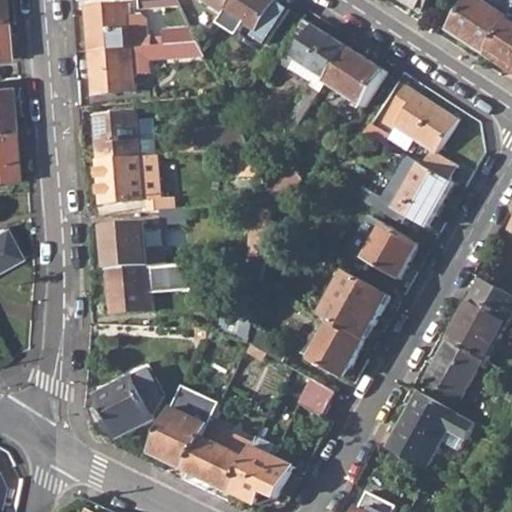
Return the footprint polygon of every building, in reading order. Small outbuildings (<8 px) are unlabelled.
[(141,0),(143,11),(180,8),(176,0),(141,0)] [(193,0),(204,0),(228,16),(230,13),(238,0),(192,0),(193,0)] [(256,38),(268,46),(290,12),(272,0),(238,0),(230,13),(259,32),(256,38)] [(431,0),(403,0),(423,13),(431,0)] [(490,57),(511,22),(511,20),(504,16),(479,0),(472,0),(452,32),(490,57)] [(92,52),(153,47),(153,39),(148,39),(146,21),(142,17),(131,18),(130,6),(89,10),(92,52)] [(511,22),(490,57),(511,71),(511,22)] [(284,126),(295,133),(327,83),(349,49),(308,23),(281,64),(311,84),(284,126)] [(166,32),(166,47),(198,44),(191,30),(166,32)] [(92,52),(91,52),(95,96),(136,93),(135,76),(151,75),(150,61),(205,57),(198,44),(166,47),(153,47),(92,52)] [(349,49),(327,83),(365,108),(387,74),(349,49)] [(408,87),(394,108),(404,115),(396,129),(433,153),(425,168),(448,181),(457,167),(437,155),(459,121),(408,87)] [(386,122),(396,129),(404,115),(394,108),(386,122)] [(97,119),(101,163),(142,160),(139,124),(138,116),(97,119)] [(157,159),(154,122),(139,124),(142,160),(157,159)] [(366,136),(383,145),(388,136),(372,127),(366,136)] [(195,132),(197,156),(202,155),(234,153),(251,152),(240,129),(195,132)] [(0,133),(0,182),(10,182),(5,133),(0,133)] [(241,177),(263,176),(251,152),(234,153),(235,167),(240,167),(241,177)] [(101,163),(105,207),(149,203),(150,215),(163,213),(174,212),(174,202),(162,202),(159,159),(157,159),(142,160),(101,163)] [(431,230),(456,185),(448,181),(425,168),(421,166),(402,199),(389,192),(384,202),(367,191),(362,201),(405,226),(409,217),(431,230)] [(270,191),(277,205),(304,184),(295,172),(270,191)] [(253,211),(248,261),(266,261),(274,222),(276,214),(253,211)] [(163,213),(164,224),(164,227),(187,226),(187,212),(174,212),(163,213)] [(164,224),(148,225),(150,268),(168,267),(164,227),(164,224)] [(110,270),(150,268),(148,225),(107,228),(110,270)] [(367,261),(401,281),(420,246),(387,227),(367,261)] [(0,267),(16,259),(0,231),(0,267)] [(182,253),(183,266),(211,264),(209,251),(182,253)] [(218,334),(249,345),(252,329),(261,286),(266,261),(248,261),(238,309),(224,307),(218,334)] [(110,270),(113,315),(154,312),(150,268),(110,270)] [(323,318),(367,342),(391,299),(347,275),(323,318)] [(483,361),(486,363),(511,316),(511,300),(482,283),(448,342),(483,361)] [(328,331),(321,343),(312,361),(346,379),(367,342),(323,318),(317,325),(328,331)] [(249,345),(285,365),(292,350),(252,329),(249,345)] [(300,354),(312,361),(321,343),(310,336),(300,354)] [(459,403),(483,361),(448,342),(425,383),(459,403)] [(153,414),(165,396),(151,369),(98,397),(96,401),(116,437),(122,437),(155,418),(153,414)] [(301,403),(325,417),(337,394),(313,380),(301,403)] [(388,451),(427,471),(449,432),(466,442),(476,425),(420,395),(388,451)] [(151,454),(188,472),(204,438),(210,426),(172,408),(151,454)] [(188,472),(232,494),(249,459),(256,446),(210,425),(210,426),(204,438),(188,472)] [(232,494),(257,505),(279,499),(295,468),(270,455),(275,446),(260,438),(256,446),(249,459),(232,494)]
